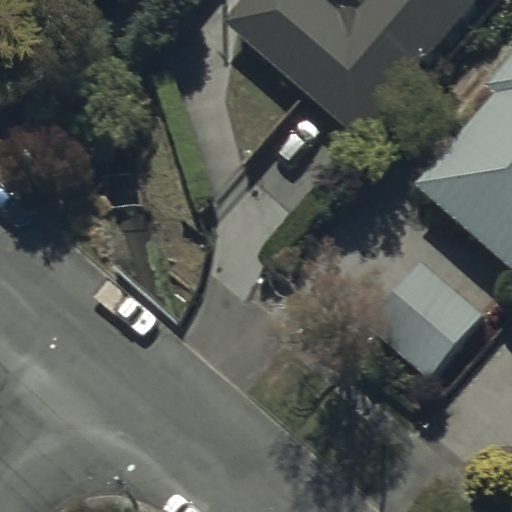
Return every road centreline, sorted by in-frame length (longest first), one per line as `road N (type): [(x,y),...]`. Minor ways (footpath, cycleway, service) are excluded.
road 1 (tertiary): [(100,367),(267,511)]
road 2 (residential): [(0,478),(100,367)]
road 3 (tertiary): [(0,280),(100,367)]
